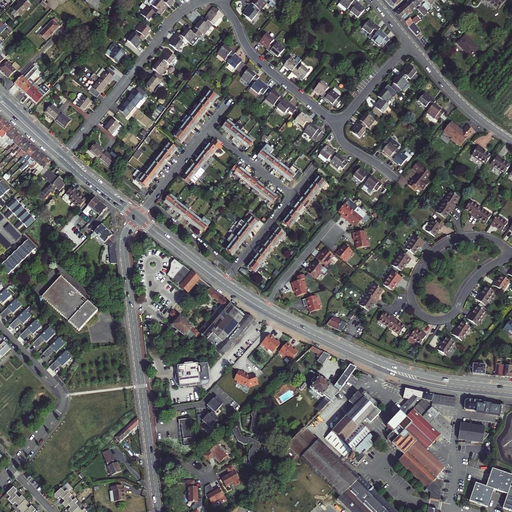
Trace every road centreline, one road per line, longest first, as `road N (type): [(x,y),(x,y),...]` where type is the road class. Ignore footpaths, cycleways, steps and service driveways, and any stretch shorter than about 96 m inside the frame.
road 1 (tertiary): [(158,511),(124,256),(137,217)]
road 2 (residential): [(511,253),(478,235),(441,245),(416,272),(410,294),(415,309),(435,320),(452,314),(475,277),(508,256)]
road 3 (residential): [(62,157),(169,22),(203,0)]
road 4 (residential): [(0,325),(64,399),(13,469)]
road 5 (residential): [(220,0),(253,56),(336,125)]
road 6 (residential): [(411,44),(455,96),(511,140)]
road 7 (residential): [(461,390),(449,509)]
